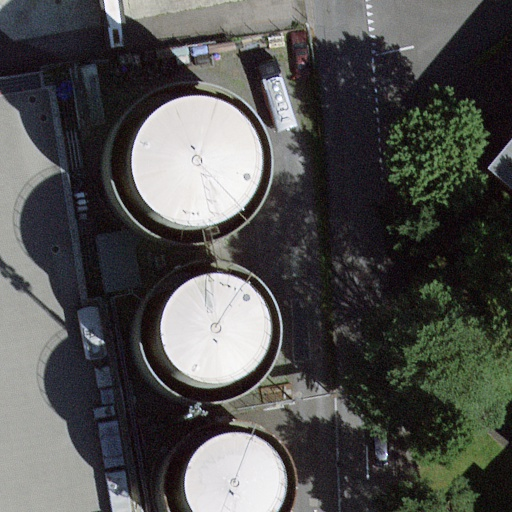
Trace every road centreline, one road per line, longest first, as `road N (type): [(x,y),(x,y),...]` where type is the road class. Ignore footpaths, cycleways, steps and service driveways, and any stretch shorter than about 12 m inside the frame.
road 1 (tertiary): [(370,511),(354,103)]
road 2 (residential): [(354,103),(504,0)]
